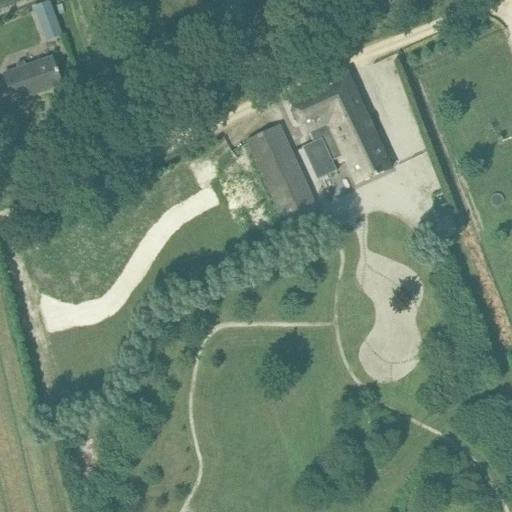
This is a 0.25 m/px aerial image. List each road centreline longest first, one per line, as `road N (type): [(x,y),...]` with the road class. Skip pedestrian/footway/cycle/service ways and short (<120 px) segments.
road 1 (track): [(495,0),(200,127),(84,145),(52,141)]
road 2 (tertiary): [(0,164),(384,0)]
road 3 (track): [(200,127),(174,146),(0,217)]
road 4 (unknown): [(364,56),(432,208)]
